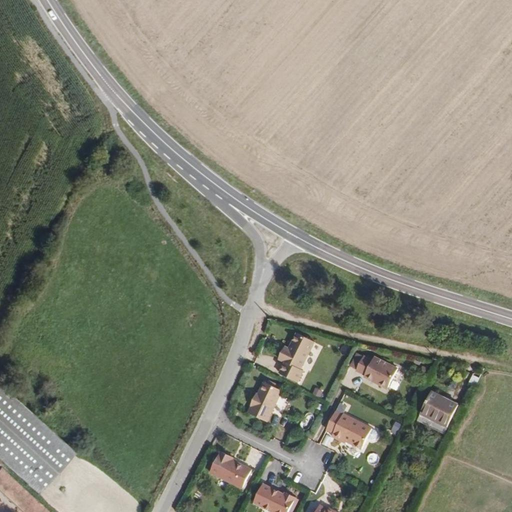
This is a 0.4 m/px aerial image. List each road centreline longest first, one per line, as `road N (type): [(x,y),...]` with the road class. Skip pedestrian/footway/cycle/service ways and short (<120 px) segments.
road 1 (secondary): [(212,181),(137,117),(46,0)]
road 2 (track): [(486,363),(251,309)]
road 3 (secondary): [(511,319),(392,281),(298,238)]
road 4 (residential): [(208,417),(258,293)]
road 5 (residential): [(212,181),(219,203),(258,242),(258,293)]
